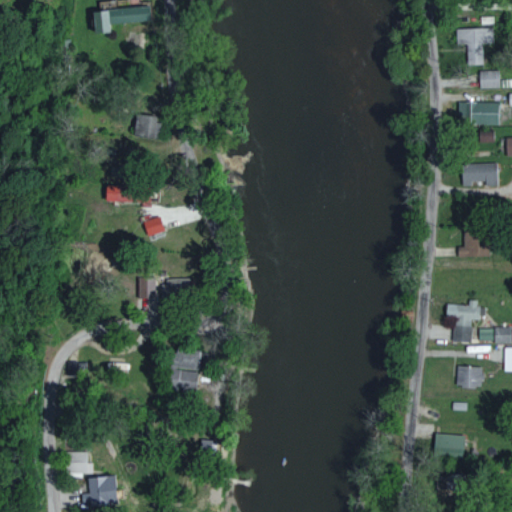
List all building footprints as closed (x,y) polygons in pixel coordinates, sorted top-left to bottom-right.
[(90,33),(106,32),(106,23),(148,20),(147,6),(89,9),(90,33)] [(455,43),(466,43),(466,63),(483,63),(482,43),(493,42),(493,27),(455,28),(455,43)] [(478,87),(498,87),(497,69),(478,70),(478,87)] [(497,124),(497,101),(457,101),(456,123),(497,124)] [(133,135),(155,138),(158,114),(136,111),(133,135)] [(491,130),(476,131),(477,143),(492,142),(491,130)] [(484,180),(484,185),(496,185),(495,162),(460,163),(460,185),(469,185),(469,181),(484,180)] [(145,236),(163,230),(158,215),(141,221),(145,236)] [(456,243),(456,257),(486,256),(485,243),(456,243)] [(137,277),(137,297),(154,298),(154,277),(137,277)] [(189,291),(189,278),(164,278),(164,292),(189,291)] [(469,341),(469,319),(477,319),(477,300),(466,300),(466,304),(446,304),(446,328),(451,328),(451,341),(469,341)] [(509,326),(492,326),(492,342),(510,342),(509,326)] [(477,339),(490,339),(491,327),(477,327),(477,339)] [(511,370),(511,346),(503,347),(502,370),(511,370)] [(196,352),(167,351),(166,390),(196,390),(196,352)] [(480,366),(455,365),(454,385),(479,386),(480,366)] [(431,454),(460,457),(463,435),(433,432),(431,454)] [(86,462),(87,451),(65,450),(64,471),(92,472),(92,462),(86,462)] [(88,492),(79,493),(82,508),(115,503),(111,474),(86,478),(88,492)]
